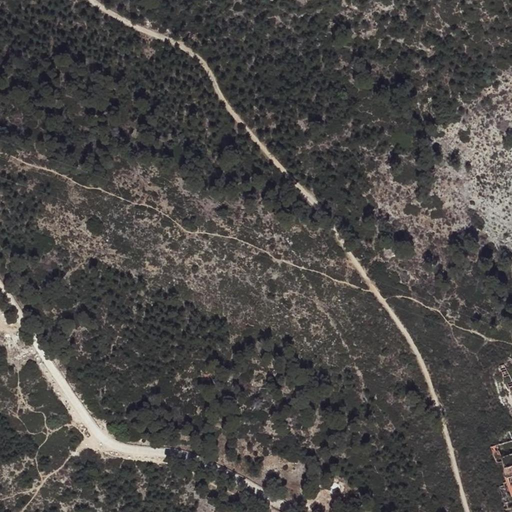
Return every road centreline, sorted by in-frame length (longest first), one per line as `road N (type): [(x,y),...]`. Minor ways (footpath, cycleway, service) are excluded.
road 1 (track): [(92,0),(204,64),(222,99),(393,311),(420,360),(469,511)]
road 2 (unclassified): [(307,511),(171,452),(107,446),(0,287)]
